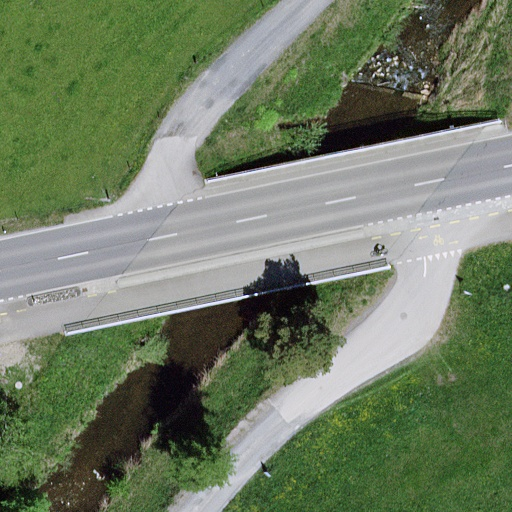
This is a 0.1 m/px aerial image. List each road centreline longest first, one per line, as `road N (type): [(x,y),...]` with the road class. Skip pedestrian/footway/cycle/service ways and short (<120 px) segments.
road 1 (secondary): [(0,269),(511,162)]
road 2 (track): [(465,171),(427,278),(393,337),(285,416),(201,511)]
road 3 (track): [(144,238),(194,120),(307,0)]
